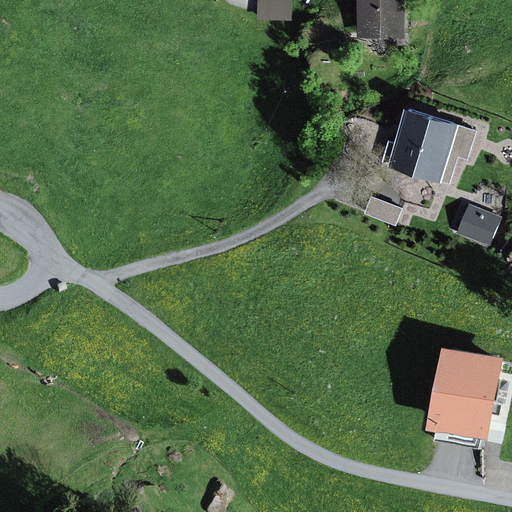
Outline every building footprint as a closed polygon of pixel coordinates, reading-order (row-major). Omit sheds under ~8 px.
[(158,0),(148,27),(203,49),(221,5),(208,0),(158,0)] [(263,0),(264,16),(296,17),(296,0),(263,0)] [(413,0),(366,0),(363,38),(410,42),(413,0)] [(469,125),(416,109),(400,159),(454,175),(469,125)] [(376,191),(369,208),(402,222),(409,205),(376,191)] [(473,199),(461,230),(496,244),(508,213),(473,199)] [(53,354),(95,380),(128,327),(75,295),(56,327),(42,319),(21,353),(44,367),(53,354)] [(494,433),(511,348),(448,336),(431,421),(494,433)]
